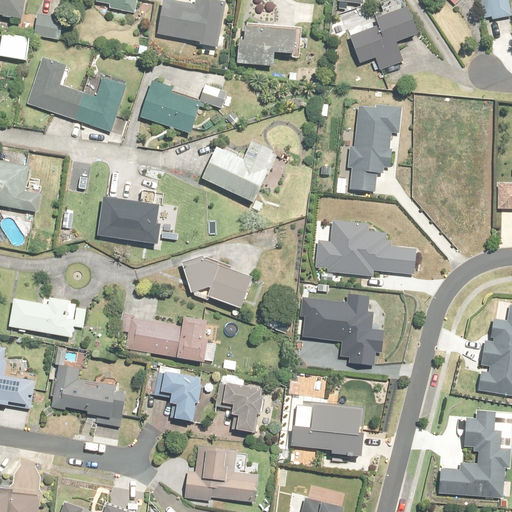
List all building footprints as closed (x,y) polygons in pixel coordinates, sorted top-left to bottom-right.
[(0,0),(0,16),(21,20),(23,21),(23,17),(26,0),(0,0)] [(96,0),(96,2),(111,5),(110,9),(135,14),(136,9),(137,0),(146,0),(149,1),(149,0),(96,0)] [(227,6),(225,5),(198,0),(197,8),(187,6),(165,2),(159,32),(159,35),(171,38),(185,40),(187,41),(201,44),(200,46),(219,50),(227,6)] [(481,0),(486,22),(488,21),(508,18),(511,17),(511,15),(511,14),(509,0),(481,0)] [(397,45),(418,36),(407,9),(377,21),(379,26),(365,32),(362,26),(348,31),(362,65),(376,59),(381,71),(404,62),(397,45)] [(63,21),(60,20),(38,16),(36,30),(35,36),(59,41),(63,21)] [(293,29),(276,27),(248,25),(247,38),(246,44),(240,43),(238,65),(274,68),(276,56),(293,57),(293,59),(300,59),(301,48),(301,38),(302,29),(293,29)] [(30,45),(32,38),(32,35),(13,31),(12,37),(4,35),(1,52),(0,55),(0,57),(27,62),(30,45)] [(32,38),(30,45),(38,46),(39,39),(32,38)] [(138,54),(147,56),(148,48),(140,47),(138,54)] [(84,124),(112,134),(128,88),(104,80),(97,99),(61,86),(68,67),(43,58),(27,104),(49,112),(51,113),(56,114),(82,123),(84,124)] [(175,91),(169,89),(153,84),(141,119),(169,129),(174,131),(192,137),(195,127),(196,124),(203,105),(173,95),(175,91)] [(201,102),(216,107),(221,91),(206,86),(201,102)] [(376,110),(360,109),(359,133),(356,133),(355,151),(350,151),(349,169),(352,169),(351,191),(375,193),(376,173),(386,173),(386,166),(393,167),(394,150),(391,150),(391,133),(401,134),(402,108),(377,107),(376,110)] [(273,154),(258,147),(253,145),(248,157),(245,163),(224,153),(218,150),(206,176),(204,181),(254,205),(252,209),(259,213),(263,205),(258,202),(260,197),(262,194),(263,191),(271,175),(269,174),(276,160),(277,157),(273,154)] [(27,187),(31,167),(0,161),(0,204),(27,209),(40,212),(43,195),(40,194),(26,192),(27,187)] [(499,211),(511,211),(511,185),(499,186),(499,211)] [(145,202),(107,196),(104,196),(98,235),(160,244),(161,238),(174,240),(175,237),(176,231),(192,233),(195,210),(182,208),(162,205),(158,204),(145,202)] [(369,227),(334,224),(332,244),(318,243),(316,269),(327,270),(326,275),(373,280),(374,272),(416,276),(419,250),(386,246),(387,236),(368,234),(369,227)] [(249,276),(231,269),(205,260),(204,257),(183,264),(188,281),(190,285),(192,293),(194,292),(195,295),(209,300),(210,297),(242,309),(245,302),(246,299),(252,281),(253,278),(249,276)] [(370,298),(349,296),(348,304),(301,300),(299,318),(305,318),(303,339),(342,343),(341,358),(350,359),(349,364),(375,367),(377,353),(383,353),(385,332),(372,331),(373,314),(369,313),(370,298)] [(72,301),(55,298),(51,298),(51,300),(50,305),(36,303),(15,299),(10,326),(73,337),(75,326),(78,327),(84,328),(84,327),(84,325),(87,309),(78,308),(76,320),(69,319),(71,306),(72,301)] [(511,306),(508,324),(496,321),(491,344),(487,343),(482,366),(484,367),(479,393),(511,400),(511,306)] [(185,328),(175,326),(134,319),(135,315),(123,313),(120,330),(129,332),(126,348),(206,362),(207,360),(214,361),(217,343),(215,343),(210,342),(210,339),(206,338),(208,325),(209,321),(186,317),(185,328)] [(4,361),(5,357),(6,348),(0,347),(0,403),(24,407),(31,408),(32,400),(33,395),(34,395),(34,393),(36,381),(6,376),(8,362),(4,361)] [(64,365),(67,351),(59,349),(56,363),(60,364),(57,379),(54,379),(50,397),(54,397),(52,406),(66,410),(67,407),(89,411),(89,413),(98,415),(97,421),(121,427),(128,393),(117,391),(119,384),(116,379),(111,379),(109,380),(108,384),(102,383),(101,389),(95,388),(85,386),(86,380),(79,378),(81,368),(64,365)] [(239,363),(226,360),(224,370),(237,372),(239,363)] [(202,378),(167,371),(167,374),(159,373),(155,395),(173,398),(172,403),(179,404),(177,418),(194,422),(198,403),(201,403),(204,385),(201,384),(202,378)] [(264,390),(232,384),(229,383),(228,386),(221,384),(217,406),(235,410),(234,414),(241,416),(239,430),(256,433),(260,415),(263,415),(266,397),(263,396),(264,390)] [(365,409),(298,402),(295,428),(293,447),(332,451),(332,455),(361,458),(364,436),(362,435),(365,409)] [(466,448),(474,448),(473,454),(480,455),(479,466),(463,464),(462,473),(442,471),(440,495),(503,501),(505,469),(510,470),(511,451),(500,450),(501,439),(511,440),(511,428),(511,425),(494,424),(495,414),(479,412),(478,422),(468,421),(466,448)] [(236,472),(236,467),(238,451),(199,446),(197,467),(197,471),(189,470),(185,497),(211,500),(212,497),(257,502),(260,474),(250,474),(236,472)] [(0,511),(40,511),(41,505),(42,497),(13,494),(14,490),(0,488),(0,511)] [(342,511),(343,509),(307,500),(303,511),(342,511)] [(81,511),(83,509),(65,502),(64,507),(62,511),(130,511),(127,511),(108,504),(104,511),(81,511)]
